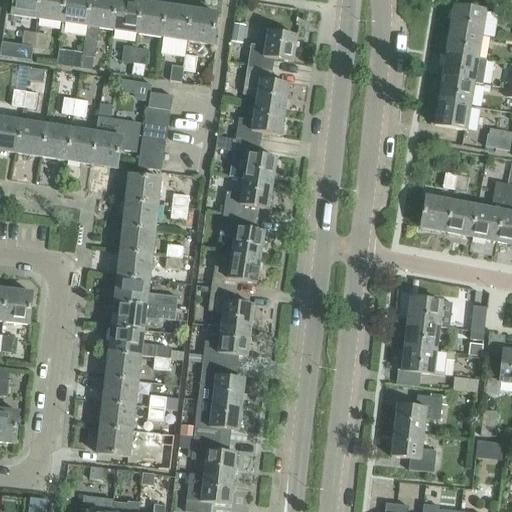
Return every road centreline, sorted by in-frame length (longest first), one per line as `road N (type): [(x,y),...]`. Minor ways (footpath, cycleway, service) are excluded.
road 1 (residential): [(0,474),(42,479),(67,265),(0,257)]
road 2 (tertiary): [(327,245),(297,511)]
road 3 (tertiary): [(331,511),(360,250)]
road 4 (tertiary): [(360,250),(381,0)]
road 5 (tertiary): [(349,0),(327,245)]
road 6 (residential): [(511,280),(360,250)]
